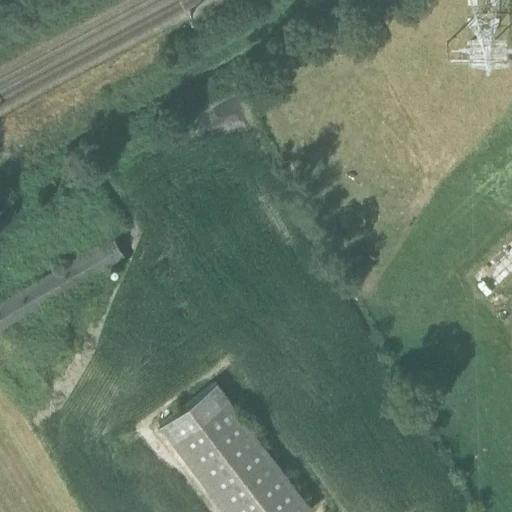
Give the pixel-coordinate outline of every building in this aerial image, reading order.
[(0,329),(125,255),(112,235),(0,300),(0,329)] [(79,287),(74,295),(85,301),(76,317),(87,323),(100,298),(79,287)] [(155,412),(229,511),(308,511),(313,509),(209,371),(155,412)] [(192,511),(165,474),(113,511),(192,511)] [(363,511),(336,482),(318,497),(331,511),(363,511)]
